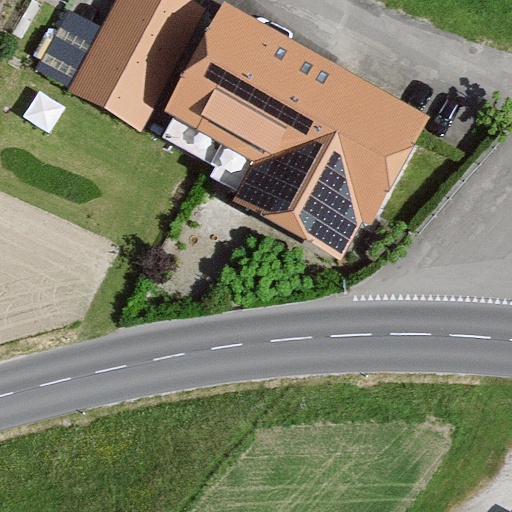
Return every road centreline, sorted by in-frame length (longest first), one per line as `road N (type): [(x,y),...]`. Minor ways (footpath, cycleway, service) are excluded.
road 1 (secondary): [(0,396),(269,341),(396,334),(511,340)]
road 2 (residential): [(511,86),(314,0)]
